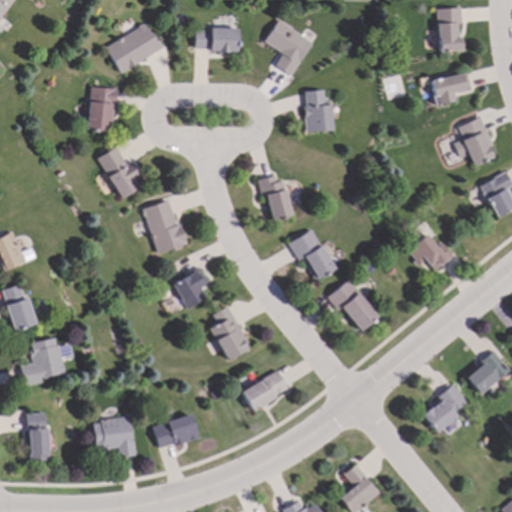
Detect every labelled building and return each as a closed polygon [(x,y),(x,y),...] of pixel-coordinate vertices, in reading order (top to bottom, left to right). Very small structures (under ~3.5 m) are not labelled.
[(0,0),(0,16),(11,0),(0,0)] [(459,51),(458,37),(454,38),(453,24),(458,24),(458,9),(434,10),(436,52),(459,51)] [(310,42),(275,21),(262,43),(281,54),(273,66),(289,76),(310,42)] [(118,74),(160,50),(145,24),(103,48),(118,74)] [(193,29),(192,51),(235,52),(235,30),(193,29)] [(449,93),(468,90),(466,75),(429,79),(432,106),(451,103),(449,93)] [(113,89),(88,88),(86,131),(111,132),(113,89)] [(304,133),(329,132),(328,99),(323,99),(322,91),(302,92),(304,133)] [(455,127),(460,140),(451,144),(457,159),(466,156),(470,166),(491,159),(487,148),(490,147),(479,118),(455,127)] [(97,158),(117,199),(141,188),(129,162),(123,165),(115,148),(97,158)] [(478,185),(493,217),(511,208),(511,205),(504,189),(510,186),(504,173),(478,185)] [(289,217),(281,181),(274,183),(272,177),(255,180),(259,197),(264,196),(269,221),(289,217)] [(185,245),(178,224),(175,226),(167,201),(141,209),(156,254),(185,245)] [(286,242),(295,261),(300,259),(311,281),(331,271),(312,230),(286,242)] [(32,259),(28,249),(18,253),(10,233),(0,237),(0,269),(1,272),(32,259)] [(430,271),(450,257),(440,244),(434,248),(425,235),(404,250),(415,266),(423,261),(430,271)] [(170,285),(184,310),(205,299),(199,287),(206,283),(198,269),(170,285)] [(375,317),(344,281),(326,297),(358,332),(375,317)] [(0,290),(0,294),(11,332),(32,325),(19,285),(0,290)] [(210,315),(215,325),(208,328),(223,361),(247,349),(227,307),(210,315)] [(22,387),(40,383),(39,379),(61,374),(54,339),(26,344),(30,364),(18,367),(22,387)] [(462,378),(478,396),(506,370),(490,352),(462,378)] [(238,392),(248,410),(285,391),(275,372),(238,392)] [(465,406),(449,385),(434,397),(437,402),(419,415),(432,432),(465,406)] [(44,414),(25,414),(26,461),(45,461),(44,414)] [(156,450),(196,438),(189,415),(149,427),(156,450)] [(131,456),(127,418),(90,422),(93,451),(115,449),(116,458),(131,456)] [(340,474),(350,488),(336,498),(345,511),(351,511),(375,497),(354,465),(340,474)] [(282,511),(316,511),(313,504),(300,511),(296,502),(281,509),(282,511)] [(511,511),(511,502),(500,511),(511,511)]
